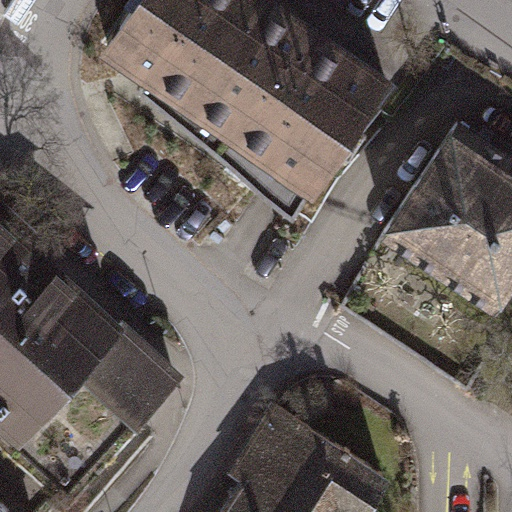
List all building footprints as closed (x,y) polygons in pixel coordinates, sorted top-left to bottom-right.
[(392,78),(281,0),(134,0),(99,53),(145,84),(139,93),(292,224),(392,78)] [(511,278),(511,158),(459,122),(388,223),(497,300),(511,278)] [(188,374),(0,204),(0,419),(15,434),(71,485),(130,418),(141,426),(188,374)] [(377,511),(400,474),(270,399),(204,511),(377,511)] [(0,511),(11,511),(0,500),(0,511)]
